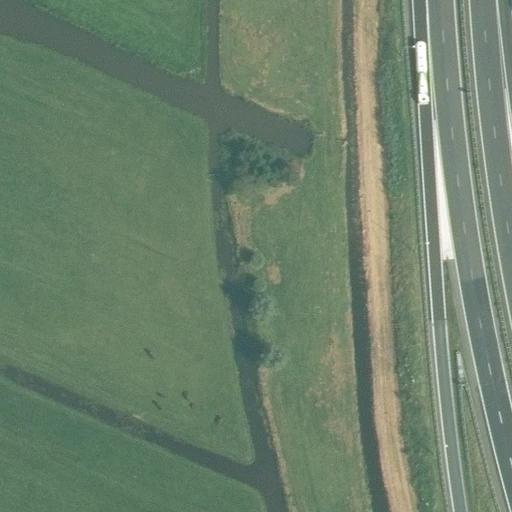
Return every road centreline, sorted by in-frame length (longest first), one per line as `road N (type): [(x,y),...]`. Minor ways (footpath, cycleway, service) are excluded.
road 1 (trunk): [(430,0),(428,183),(459,511)]
road 2 (trunk): [(439,0),(470,274),(511,467)]
road 3 (trunk): [(511,259),(481,0)]
